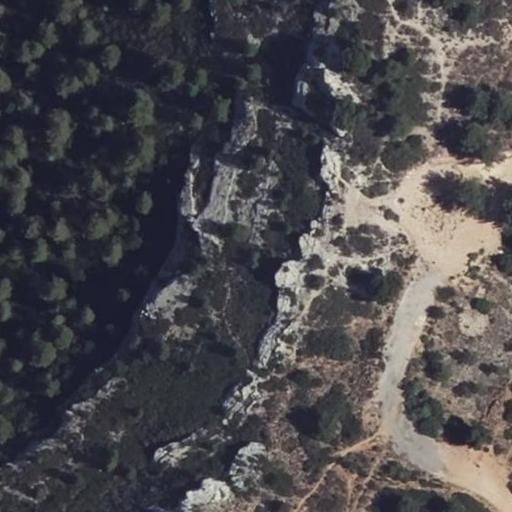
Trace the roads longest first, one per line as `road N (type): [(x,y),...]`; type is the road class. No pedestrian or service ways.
road 1 (track): [(400,406),(421,331),(488,209),(511,183)]
road 2 (track): [(509,511),(460,451),(400,406)]
